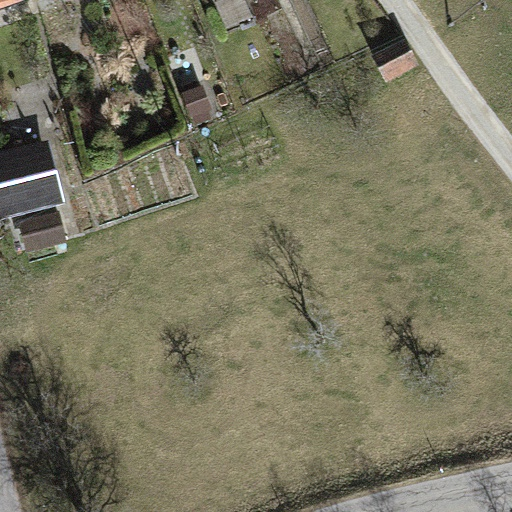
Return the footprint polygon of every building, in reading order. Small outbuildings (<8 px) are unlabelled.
[(0,0),(0,10),(26,0),(0,0)] [(243,0),(221,0),(214,3),(226,30),(252,19),(243,0)] [(387,83),(416,67),(403,43),(373,59),(387,83)] [(203,87),(181,94),(194,129),(213,123),(209,113),(212,112),(203,87)] [(0,219),(63,204),(48,144),(0,155),(0,219)] [(27,254),(67,243),(59,213),(19,223),(27,254)]
